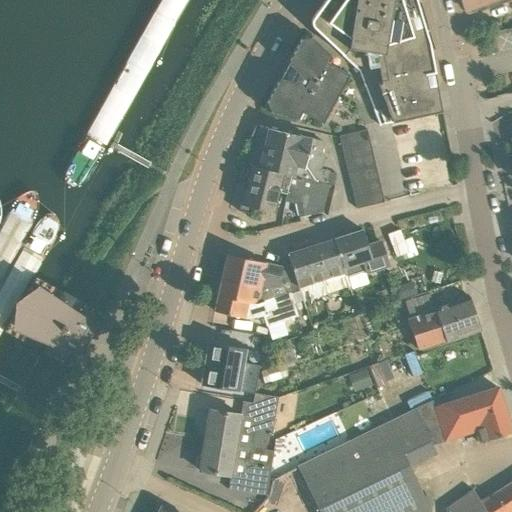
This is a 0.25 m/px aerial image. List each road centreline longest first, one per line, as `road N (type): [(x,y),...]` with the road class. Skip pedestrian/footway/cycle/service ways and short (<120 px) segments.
road 1 (residential): [(188,239),(271,244),(477,188)]
road 2 (unclassified): [(188,239),(214,162),(297,0)]
road 3 (residential): [(146,381),(92,353),(0,507)]
road 4 (unclassified): [(437,0),(477,188)]
road 5 (unclassified): [(511,347),(477,188)]
road 6 (unclassified): [(146,381),(188,239)]
road 7 (unclassified): [(96,511),(146,381)]
